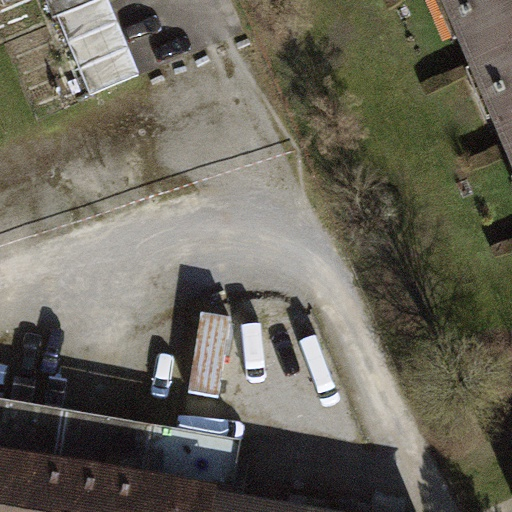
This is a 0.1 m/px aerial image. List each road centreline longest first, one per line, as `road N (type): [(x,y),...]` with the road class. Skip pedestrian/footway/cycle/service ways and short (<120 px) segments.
road 1 (unknown): [(446,511),(275,160)]
road 2 (unknown): [(275,160),(168,191),(0,261)]
road 3 (unknown): [(218,0),(275,160)]
